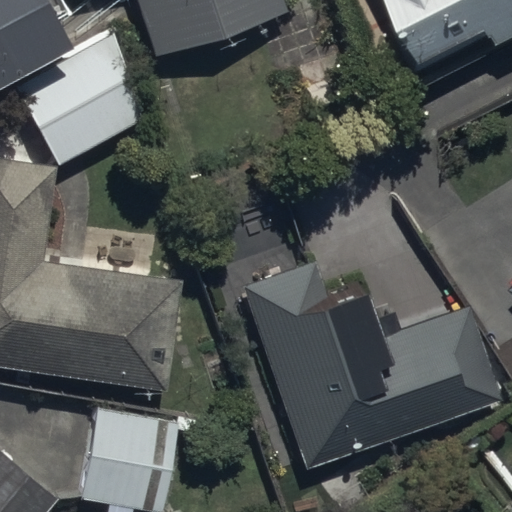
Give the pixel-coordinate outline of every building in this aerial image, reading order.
[(0,0),(0,85),(68,50),(41,0),(0,0)] [(135,0),(153,54),(282,12),(278,0),(135,0)] [(511,0),(395,0),(405,22),(393,28),(416,75),(447,60),(443,51),(494,27),(503,45),(511,40),(511,0)] [(17,92),(54,165),(139,122),(101,49),(17,92)] [(0,370),(164,394),(179,282),(41,263),(54,169),(0,161),(0,370)] [(312,263),(240,285),(303,472),(499,406),(466,306),(376,337),(358,282),(322,294),(312,263)] [(93,409),(78,500),(140,511),(159,511),(177,425),(93,409)] [(0,511),(45,511),(54,502),(0,455),(0,511)]
